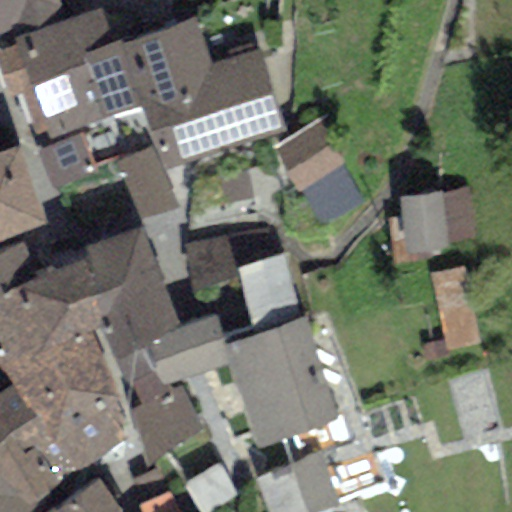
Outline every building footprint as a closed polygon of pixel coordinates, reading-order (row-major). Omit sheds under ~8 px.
[(57,0),(0,0),(0,42),(65,18),(57,0)] [(15,46),(0,51),(0,74),(8,99),(21,95),(72,245),(177,210),(164,171),(286,131),(258,50),(212,65),(197,21),(121,46),(118,40),(111,42),(100,10),(13,40),(15,46)] [(319,122),(272,148),(297,194),(302,192),(319,224),(362,201),(319,122)] [(16,148),(0,153),(0,240),(43,227),(16,148)] [(462,192),(398,201),(406,263),(471,254),(462,192)] [(178,329),(141,227),(78,251),(82,261),(106,325),(101,328),(114,361),(147,346),(178,329)] [(226,236),(186,245),(190,291),(235,278),(226,236)] [(22,245),(0,253),(0,296),(37,282),(33,274),(22,245)] [(283,252),(236,270),(250,336),(299,320),(283,252)] [(106,325),(82,261),(72,266),(68,267),(66,263),(33,274),(37,282),(0,296),(0,364),(90,332),(99,329),(101,328),(106,325)] [(460,274),(425,280),(440,358),(475,351),(460,274)] [(222,346),(212,314),(184,327),(178,329),(147,346),(160,387),(168,384),(193,376),(228,365),(222,346)] [(228,365),(257,448),(339,420),(304,318),(299,320),(250,336),(222,346),(228,365)] [(0,393),(0,442),(36,419),(113,385),(90,332),(0,364),(0,370),(12,386),(0,393)] [(147,346),(114,361),(125,385),(131,383),(140,406),(130,410),(146,468),(202,428),(180,387),(171,391),(168,384),(160,387),(147,346)] [(479,377),(439,385),(456,463),(496,454),(479,377)] [(130,437),(113,385),(36,419),(0,442),(0,511),(54,511),(79,495),(98,481),(91,464),(130,437)] [(319,453),(254,478),(266,511),(339,511),(341,511),(319,453)] [(116,511),(98,481),(79,495),(54,511),(116,511)]
